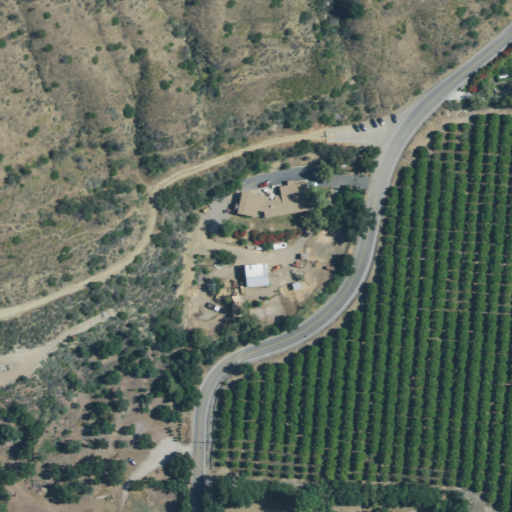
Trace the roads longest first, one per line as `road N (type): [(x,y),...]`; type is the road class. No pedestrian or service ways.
road 1 (residential): [(196,511),(204,392),(223,366),(284,342),(334,309),(360,266),(399,141),(511,33)]
road 2 (track): [(0,315),(128,261),(151,226),(159,189),(184,174),(303,135),(377,132),(399,141)]
road 3 (track): [(197,485),(445,486),(501,511)]
